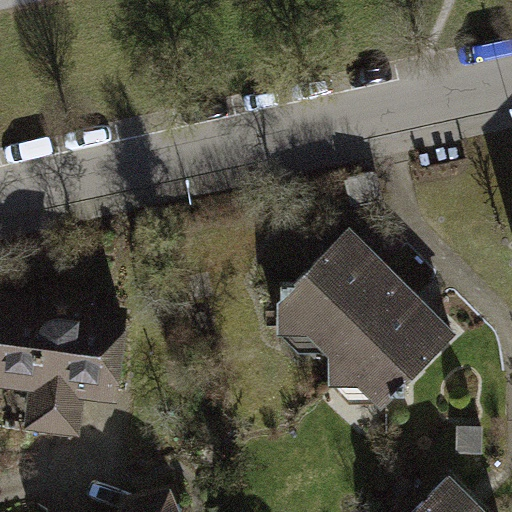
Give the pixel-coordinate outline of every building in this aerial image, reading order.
[(358,215),(270,304),(321,354),(410,265),(358,215)] [(466,321),(410,265),(321,354),(378,410),(466,321)] [(127,307),(0,320),(0,396),(6,450),(141,436),(127,307)] [(470,511),(443,478),(400,511),(470,511)] [(183,511),(180,495),(109,511),(183,511)]
